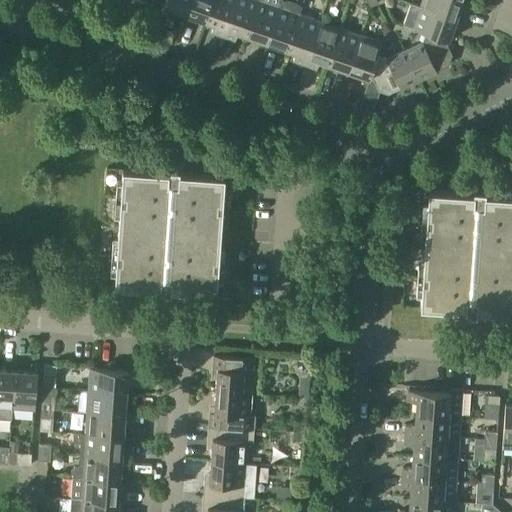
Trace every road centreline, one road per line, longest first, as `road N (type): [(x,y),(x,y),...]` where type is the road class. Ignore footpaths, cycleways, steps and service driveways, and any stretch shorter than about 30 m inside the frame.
road 1 (residential): [(168,511),(176,333),(0,322)]
road 2 (unclassified): [(368,134),(111,51)]
road 3 (residential): [(354,345),(368,134)]
road 4 (residential): [(344,511),(354,345)]
road 5 (residential): [(354,345),(511,359)]
road 6 (unclassified): [(511,89),(392,141),(368,134)]
